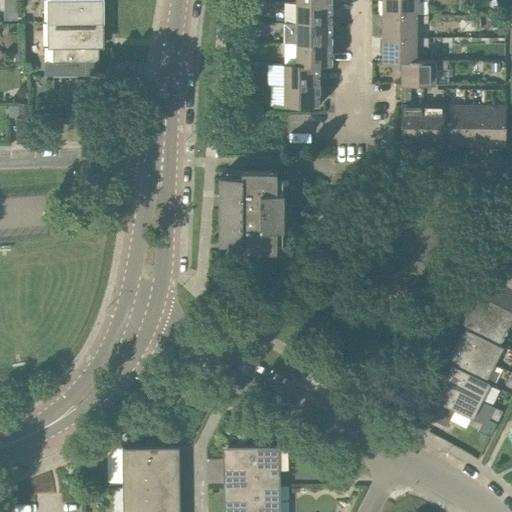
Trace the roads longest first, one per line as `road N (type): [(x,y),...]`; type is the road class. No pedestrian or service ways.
road 1 (residential): [(395,459),(136,318)]
road 2 (residential): [(0,449),(80,403),(114,366),(136,318)]
road 3 (residential): [(363,0),(362,167)]
road 4 (residential): [(161,164),(179,0)]
road 5 (residential): [(0,162),(105,157),(161,164)]
road 6 (residential): [(136,318),(161,164)]
